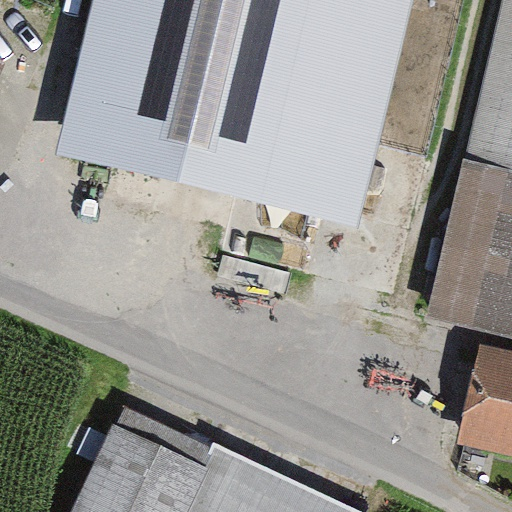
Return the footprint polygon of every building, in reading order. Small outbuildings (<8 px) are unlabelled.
[(360,239),(417,0),(96,0),(57,167),(360,239)] [(511,0),(502,0),(463,175),(511,185),(511,0)] [(511,185),(463,175),(428,329),(511,348),(511,185)] [(511,362),(481,355),(457,454),(511,466),(511,362)] [(337,511),(112,407),(63,511),(337,511)]
